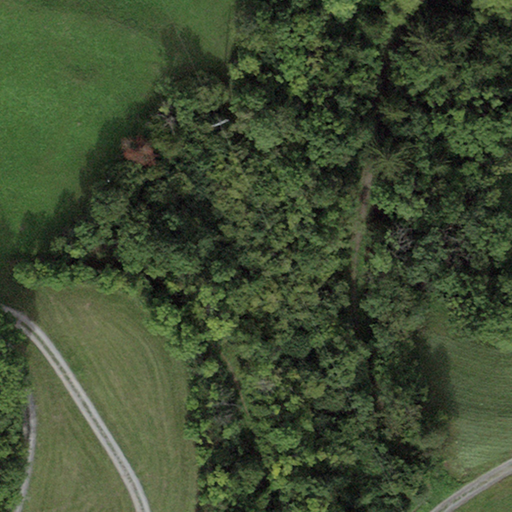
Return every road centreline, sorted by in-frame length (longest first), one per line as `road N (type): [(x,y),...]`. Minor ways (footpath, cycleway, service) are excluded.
road 1 (track): [(427,484),(394,435),(352,313),(379,88),(429,0)]
road 2 (track): [(0,311),(49,347),(123,467),(140,511)]
road 3 (track): [(14,511),(35,446),(14,364),(0,347)]
